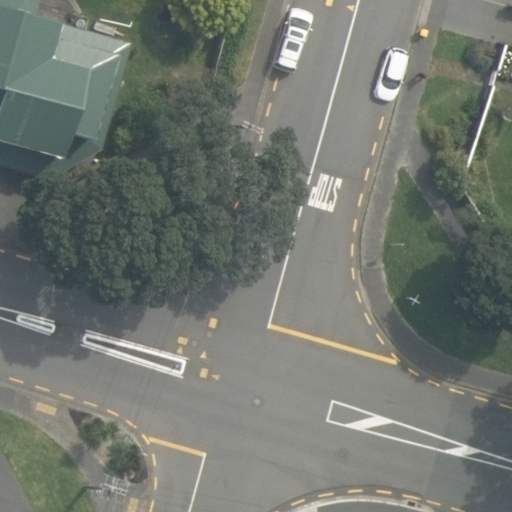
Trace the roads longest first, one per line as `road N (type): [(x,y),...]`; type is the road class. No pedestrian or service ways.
road 1 (residential): [(340,0),(229,385)]
road 2 (residential): [(229,385),(511,465)]
road 3 (residential): [(0,314),(229,385)]
road 4 (residential): [(229,385),(193,511)]
